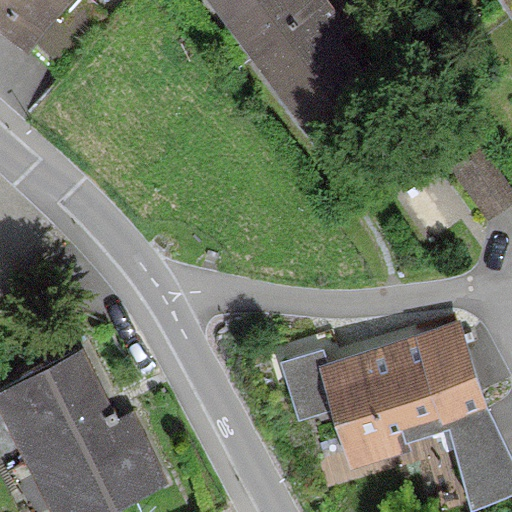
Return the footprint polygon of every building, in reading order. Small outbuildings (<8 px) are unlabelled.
[(0,0),(0,11),(17,26),(28,36),(54,8),(61,0),(0,0)] [(111,14),(94,0),(73,0),(61,14),(54,8),(28,36),(63,72),(111,14)] [(61,0),(54,8),(61,14),(73,0),(61,0)] [(349,23),(332,0),(221,0),(308,121),(374,74),(342,29),(349,23)] [(511,198),(511,181),(483,141),(454,161),(491,213),(511,198)] [(328,354),(321,356),(335,401),(352,458),(411,440),(407,428),(403,415),(441,403),(444,412),(449,410),(487,398),(461,313),(385,336),(328,354)] [(86,340),(0,380),(0,394),(55,511),(95,511),(169,478),(134,403),(119,410),(113,399),(86,340)] [(321,356),(328,354),(324,340),(281,354),(300,413),(335,401),(321,356)] [(511,485),(511,450),(487,398),(449,410),(450,415),(472,498),(511,485)] [(407,428),(450,415),(449,410),(444,412),(441,403),(403,415),(407,428)]
